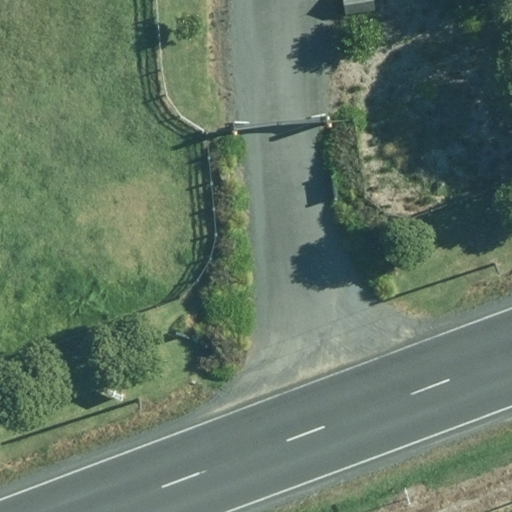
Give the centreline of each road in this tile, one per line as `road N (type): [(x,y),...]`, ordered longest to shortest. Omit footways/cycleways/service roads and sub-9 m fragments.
road 1 (unclassified): [(350,422),(295,263),(270,0)]
road 2 (unclassified): [(107,511),(350,422)]
road 3 (unclassified): [(350,422),(511,362)]
